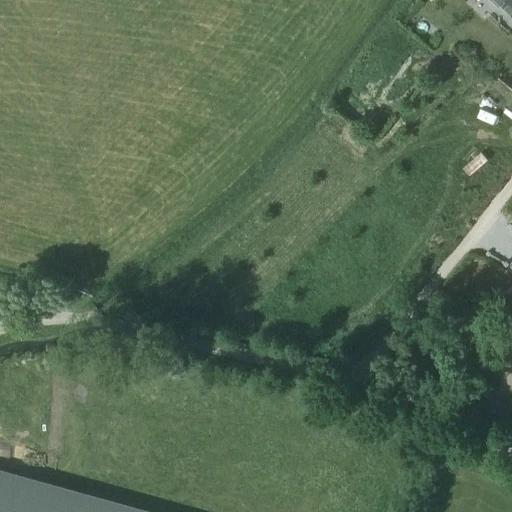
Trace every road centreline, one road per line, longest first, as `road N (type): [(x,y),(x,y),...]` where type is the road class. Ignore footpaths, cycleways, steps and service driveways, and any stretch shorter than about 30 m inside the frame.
road 1 (track): [(511,455),(354,376),(67,317)]
road 2 (track): [(354,376),(511,185)]
